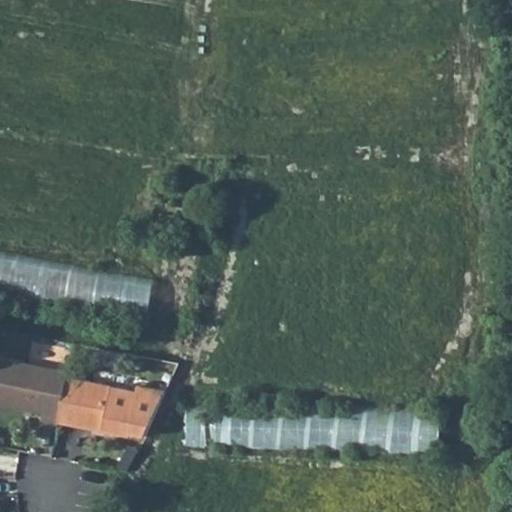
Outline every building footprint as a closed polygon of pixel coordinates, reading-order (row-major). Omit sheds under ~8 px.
[(0,247),(0,283),(18,285),(22,250),(0,247)] [(69,372),(0,358),(0,402),(44,412),(43,419),(59,422),(68,377),(69,372)] [(68,377),(59,422),(106,431),(107,428),(146,436),(167,390),(140,384),(138,391),(68,377)] [(287,446),(288,413),(184,411),(184,444),(287,446)] [(444,415),(395,415),(395,430),(390,430),(391,452),(445,451),(444,415)]
